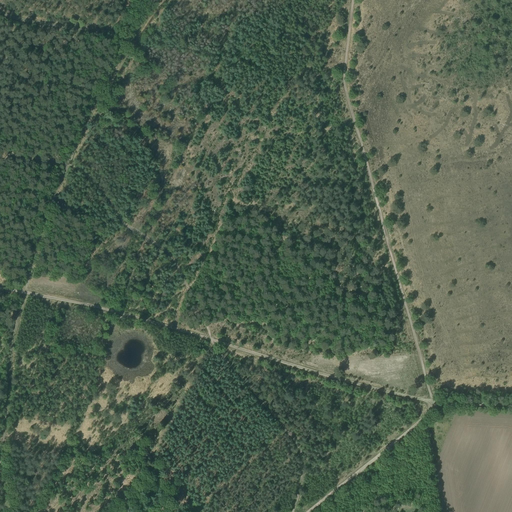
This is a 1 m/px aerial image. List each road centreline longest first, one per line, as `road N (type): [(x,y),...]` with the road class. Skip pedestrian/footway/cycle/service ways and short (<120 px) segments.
road 1 (track): [(352,0),(345,90),(436,403)]
road 2 (track): [(0,288),(23,292),(66,165),(104,86),(162,0)]
road 3 (track): [(0,157),(82,170),(117,217),(172,255),(195,289)]
road 4 (track): [(211,340),(436,403)]
road 5 (unknown): [(36,295),(23,292),(9,378),(10,511)]
road 6 (track): [(293,511),(299,448),(211,340)]
road 7 (track): [(436,403),(311,511)]
road 8 (unknown): [(176,329),(36,295)]
